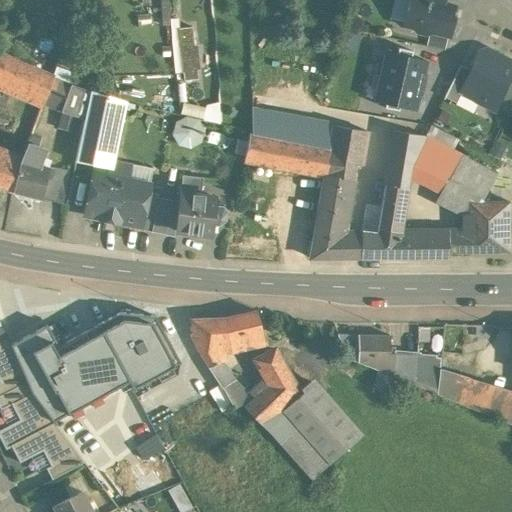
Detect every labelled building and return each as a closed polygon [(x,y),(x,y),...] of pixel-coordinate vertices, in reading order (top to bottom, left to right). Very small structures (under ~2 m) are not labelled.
[(442,5),(420,0),(409,0),(403,26),(414,29),(416,32),(425,34),(428,32),(447,36),(454,8),(442,4),(442,5)] [(183,82),(198,81),(192,26),(178,27),(183,82)] [(385,53),(379,77),(423,87),(425,76),(423,76),(426,62),(411,58),(412,53),(397,49),(396,55),(385,53)] [(470,71),(459,94),(460,94),(495,111),(511,76),(511,63),(511,62),(488,50),(479,53),(470,71)] [(19,63),(0,53),(0,87),(41,105),(51,79),(51,77),(19,63)] [(459,66),(444,98),(455,104),(460,94),(459,94),(470,71),(459,66)] [(399,107),(415,111),(418,98),(420,98),(423,87),(379,77),(373,102),(385,104),(384,108),(398,112),(399,107)] [(70,86),(51,79),(41,105),(60,112),(70,86)] [(122,102),(70,85),(70,86),(60,112),(83,119),(74,161),(107,167),(108,167),(108,164),(122,102)] [(205,119),(222,120),(222,103),(185,102),(185,118),(178,118),(177,141),(204,142),(205,119)] [(333,126),(251,112),(251,135),(329,150),(333,126)] [(366,132),(333,126),(329,150),(326,166),(346,169),(361,164),(366,132)] [(424,137),(453,151),(459,141),(430,126),(424,137)] [(424,137),(392,131),(383,185),(407,189),(408,177),(409,172),(411,166),(424,137)] [(251,135),(248,134),(243,163),(324,178),(325,175),(326,166),(329,150),(251,135)] [(453,151),(424,137),(411,166),(409,172),(408,177),(442,194),(469,204),(469,202),(479,202),(498,174),(453,151)] [(31,147),(26,145),(20,161),(19,165),(16,176),(12,192),(39,200),(45,176),(47,168),(40,165),(45,152),(31,147)] [(0,187),(12,192),(16,176),(19,165),(0,157),(0,187)] [(106,171),(93,169),(89,188),(87,190),(85,200),(86,202),(83,215),(99,218),(99,220),(117,223),(117,222),(139,227),(140,227),(146,196),(148,186),(122,180),(124,167),(108,164),(108,167),(107,167),(106,171)] [(326,166),(325,175),(348,179),(346,169),(326,166)] [(348,179),(325,175),(324,178),(310,259),(359,259),(360,231),(340,229),(348,179)] [(202,178),(181,176),(179,194),(192,196),(192,191),(200,192),(202,178)] [(407,189),(383,185),(376,232),(360,231),(359,259),(424,258),(424,231),(400,231),(407,189)] [(179,194),(178,194),(177,202),(173,230),(210,235),(211,224),(216,225),(223,220),(224,211),(220,206),(213,205),(214,199),(192,196),(179,194)] [(146,196),(140,227),(139,227),(138,231),(151,233),(152,233),(159,199),(146,196)] [(177,202),(159,199),(152,233),(172,237),(173,230),(177,202)] [(479,202),(469,202),(469,204),(469,233),(456,231),(447,231),(447,252),(510,252),(510,203),(479,202)] [(447,231),(424,231),(424,258),(447,258),(447,252),(447,231)] [(98,326),(132,389),(180,362),(155,316),(123,312),(98,326)] [(256,312),(224,319),(202,320),(216,352),(230,351),(263,343),(256,312)] [(216,352),(202,320),(190,321),(193,334),(189,335),(196,352),(207,369),(220,361),(216,352)] [(51,422),(127,381),(97,325),(58,347),(47,327),(10,347),(22,372),(27,383),(33,397),(51,422)] [(357,336),(337,335),(347,360),(357,362),(357,336)] [(388,336),(357,336),(357,362),(357,364),(377,372),(390,377),(392,378),(393,355),(394,348),(388,347),(388,336)] [(0,341),(0,383),(22,372),(10,347),(6,339),(0,341)] [(268,386),(257,399),(245,410),(267,432),(280,420),(274,414),(297,391),(273,350),(255,362),(268,386)] [(440,359),(393,355),(392,378),(436,393),(440,359)] [(220,361),(207,369),(221,389),(222,389),(234,409),(240,406),(245,410),(257,399),(248,391),(244,395),(231,380),(220,361)] [(0,395),(27,383),(22,372),(0,383),(0,395)] [(390,377),(377,372),(371,387),(385,392),(390,377)] [(511,393),(479,383),(440,373),(437,396),(511,425),(511,393)] [(297,391),(274,414),(280,420),(267,432),(310,480),(327,465),(328,465),(358,437),(309,382),(297,391)] [(27,383),(0,395),(0,408),(10,404),(32,393),(27,383)] [(0,430),(0,441),(5,450),(11,448),(55,426),(51,422),(33,397),(32,393),(10,404),(19,422),(0,430)] [(55,426),(11,448),(19,464),(43,452),(51,468),(76,455),(55,426)] [(81,465),(76,455),(51,468),(46,470),(51,480),(81,465)] [(63,488),(42,499),(48,511),(52,508),(52,507),(68,498),(63,488)] [(68,498),(52,507),(52,508),(54,511),(90,511),(80,492),(68,498)]
